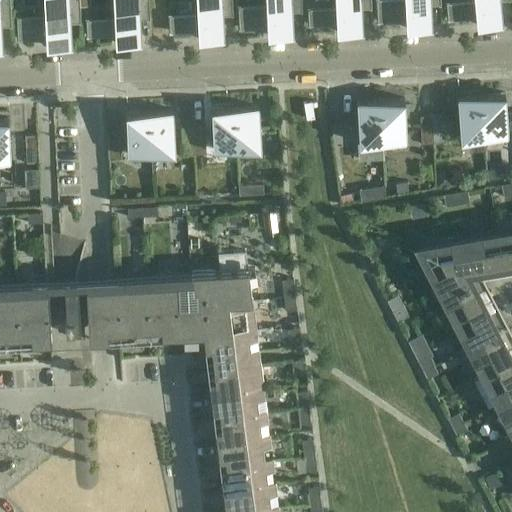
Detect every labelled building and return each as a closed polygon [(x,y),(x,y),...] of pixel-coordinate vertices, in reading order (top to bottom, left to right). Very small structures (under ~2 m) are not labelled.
[(0,0),(0,25),(10,25),(9,0),(0,0)] [(80,22),(78,0),(45,0),(47,21),(39,22),(39,16),(16,17),(17,38),(40,37),(39,33),(47,33),(48,47),(68,46),(67,23),(80,22)] [(149,19),(147,0),(115,0),(116,18),(86,20),(87,35),(109,34),(109,30),(117,29),(117,43),(137,42),(136,19),(149,19)] [(232,14),(231,0),(198,0),(199,14),(169,15),(169,31),(192,30),(191,25),(199,25),(200,39),(220,38),(219,15),(232,14)] [(301,11),(300,0),(267,0),(268,10),(260,11),(260,5),(238,6),(239,27),(261,26),(261,22),(269,22),(270,36),(289,35),(288,12),(301,11)] [(370,7),(369,0),(337,0),(337,7),(307,8),(308,24),(330,23),(330,18),(338,18),(339,32),(359,31),(358,8),(370,7)] [(439,0),(406,0),(407,3),(399,4),(398,0),(376,0),(377,20),(399,19),(399,15),(407,15),(408,29),(428,28),(427,5),(439,4),(439,0)] [(473,0),(446,3),(448,18),(470,16),(469,12),(477,11),(479,25),(498,23),(496,0),(497,0),(473,0)] [(504,92),(480,93),(483,136),(507,134),(504,92)] [(483,136),(480,93),(456,95),(459,138),(483,136)] [(403,97),(379,98),(382,141),(406,139),(403,97)] [(382,141),(379,98),(356,99),(358,142),(382,141)] [(258,104),(234,105),(236,148),(260,147),(258,104)] [(236,148),(234,105),(210,107),(212,149),(236,148)] [(172,109),(148,110),(150,152),(174,151),(172,109)] [(150,152),(148,110),(124,111),(126,154),(150,152)] [(432,142),(431,114),(419,115),(421,143),(432,142)] [(443,114),(431,114),(432,142),(444,142),(443,114)] [(7,117),(0,117),(0,159),(10,159),(7,117)] [(204,125),(192,126),(193,153),(205,153),(204,125)] [(193,153),(192,126),(180,126),(181,154),(193,153)] [(120,158),(119,130),(107,130),(108,158),(120,158)] [(26,163),(37,162),(36,134),(24,134),(26,163)] [(485,167),(487,179),(499,176),(497,165),(485,167)] [(511,181),(500,183),(502,195),(511,193),(511,181)] [(238,194),(263,193),(262,183),(238,184),(238,194)] [(384,196),(384,184),(358,189),(360,200),(384,196)] [(469,201),(466,189),(443,193),(445,205),(469,201)] [(127,216),(157,214),(156,205),(126,206),(127,216)] [(26,212),(27,222),(42,221),(41,211),(26,212)] [(511,228),(496,231),(500,251),(511,249),(511,254),(511,228)] [(436,242),(418,245),(482,277),(492,276),(488,253),(500,251),(496,231),(436,242)] [(482,277),(418,245),(426,262),(454,316),(472,307),(466,296),(487,286),(482,277)] [(0,343),(50,340),(47,287),(50,287),(63,286),(65,316),(64,316),(64,328),(72,328),(73,337),(84,336),(83,315),(78,315),(77,285),(85,285),(88,338),(105,337),(117,336),(117,337),(180,333),(193,332),(255,328),(245,250),(218,251),(217,251),(218,268),(190,270),(190,271),(102,276),(62,279),(49,279),(0,282),(0,343)] [(296,309),(292,277),(281,279),(285,310),(296,309)] [(397,293),(386,299),(397,320),(408,315),(397,293)] [(472,307),(454,316),(469,344),(507,325),(498,307),(477,317),(472,307)] [(511,334),(507,325),(469,344),(483,373),(501,364),(496,353),(511,344),(511,334)] [(300,342),(298,327),(287,328),(289,344),(300,342)] [(255,328),(193,332),(201,332),(205,362),(206,369),(234,365),(247,364),(246,356),(246,351),(248,350),(247,341),(256,339),(255,329),(255,328)] [(428,354),(419,359),(417,360),(422,369),(433,363),(428,354)] [(304,374),(302,358),(291,359),(293,375),(304,374)] [(247,364),(234,365),(206,369),(209,393),(253,387),(251,376),(260,374),(259,364),(259,363),(259,362),(247,364)] [(433,363),(422,369),(426,377),(437,372),(433,363)] [(501,364),(483,373),(498,401),(511,394),(511,371),(506,374),(501,364)] [(263,387),(262,387),(209,394),(212,418),(265,410),(256,411),(254,400),(263,398),(262,387),(263,387)] [(306,390),(295,391),(297,407),(308,405),(306,390)] [(511,394),(498,401),(511,428),(511,394)] [(310,421),(308,405),(297,407),(299,423),(310,421)] [(266,411),(265,410),(212,418),(215,441),(268,434),(259,435),(257,424),(266,422),(265,411),(266,411)] [(458,411),(447,417),(451,425),(462,420),(458,411)] [(462,420),(451,425),(456,434),(467,428),(462,420)] [(269,435),(268,434),(215,441),(218,465),(271,458),(271,457),(262,459),(260,448),(269,446),(268,435),(269,435)] [(312,437),(301,439),(303,454),(314,453),(312,437)] [(316,469),(314,453),(303,454),(305,470),(316,469)] [(272,459),(271,458),(218,465),(221,489),(275,482),(274,481),(265,482),(263,472),(272,470),(271,459),(272,459)] [(495,472),(483,477),(489,489),(500,484),(495,472)] [(275,482),(221,489),(224,511),(229,511),(278,506),(277,505),(268,506),(266,495),(275,493),(274,482),(275,482)] [(318,485),(307,486),(309,502),(320,501),(318,485)] [(321,511),(320,501),(309,502),(310,511),(321,511)]
